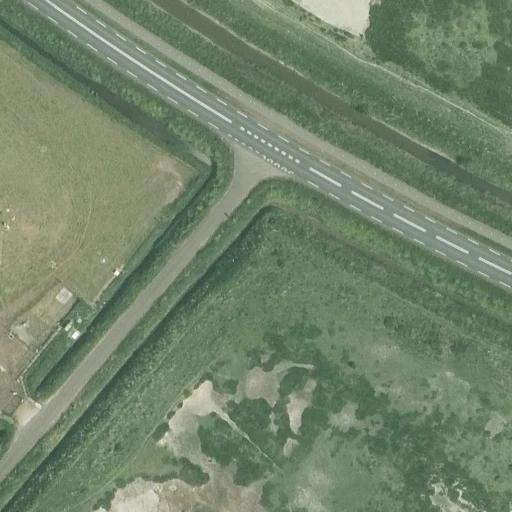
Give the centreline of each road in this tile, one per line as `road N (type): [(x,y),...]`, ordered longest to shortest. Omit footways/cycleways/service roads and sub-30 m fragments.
road 1 (unclassified): [(0,473),(269,146)]
road 2 (primary): [(511,276),(269,146)]
road 3 (primary): [(269,146),(44,0)]
